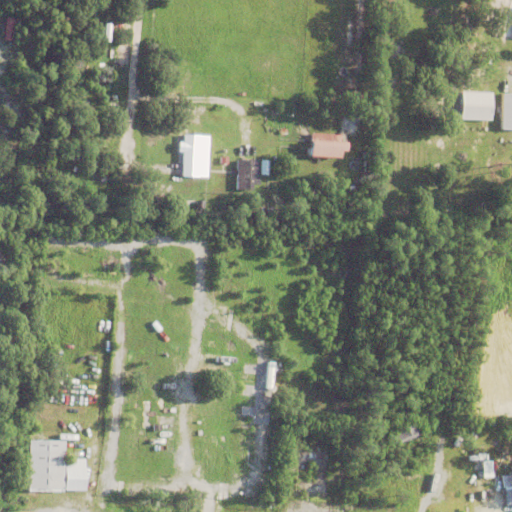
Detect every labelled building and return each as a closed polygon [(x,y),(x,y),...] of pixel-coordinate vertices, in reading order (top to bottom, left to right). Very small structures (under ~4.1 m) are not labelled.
[(492,93),(461,92),(461,120),(491,121),(492,93)] [(511,129),(494,129),(495,93),(511,93),(511,129)] [(307,158),(308,135),(339,137),(337,160),(307,158)] [(180,178),(181,154),(176,154),(177,145),(181,145),(181,137),(207,138),(205,179),(180,178)] [(235,191),(257,191),(257,177),(251,177),(250,160),(235,161),(235,191)] [(258,177),(258,162),(267,162),(266,177),(258,177)] [(241,218),(241,209),(266,209),(266,218),(241,218)] [(386,436),(392,433),(391,430),(408,422),(414,434),(390,445),(386,436)] [(327,474),(333,474),(333,482),(326,481),(325,499),(291,497),(293,448),(313,449),(314,440),(321,441),(321,449),(328,450),(327,474)] [(23,489),(24,442),(59,442),(59,489),(23,489)] [(60,489),(61,459),(72,459),(72,467),(80,468),(80,490),(60,489)] [(482,477),(491,476),(490,459),(481,460),(482,477)] [(498,479),(509,477),(511,488),(499,490),(498,479)]
